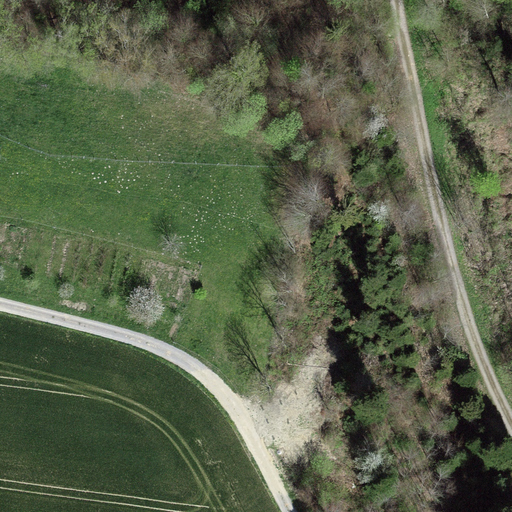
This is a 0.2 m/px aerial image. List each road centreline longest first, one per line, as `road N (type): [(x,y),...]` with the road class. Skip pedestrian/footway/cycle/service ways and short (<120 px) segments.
road 1 (track): [(511,424),(447,241),(396,0)]
road 2 (track): [(0,304),(135,335),(220,385),(286,511)]
